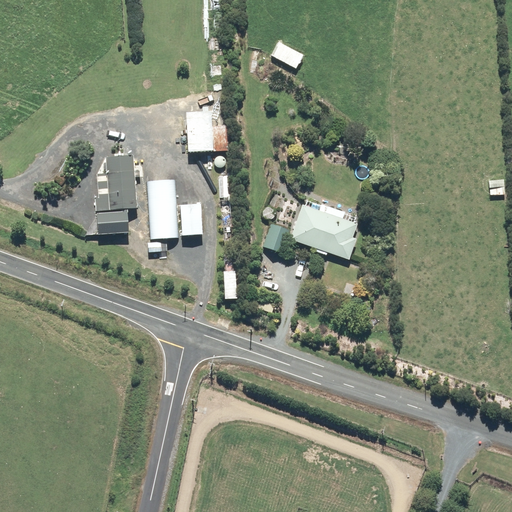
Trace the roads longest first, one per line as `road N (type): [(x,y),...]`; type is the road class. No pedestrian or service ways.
road 1 (unclassified): [(190,330),(511,437)]
road 2 (tertiary): [(0,261),(190,330)]
road 3 (unclassified): [(190,330),(149,511)]
